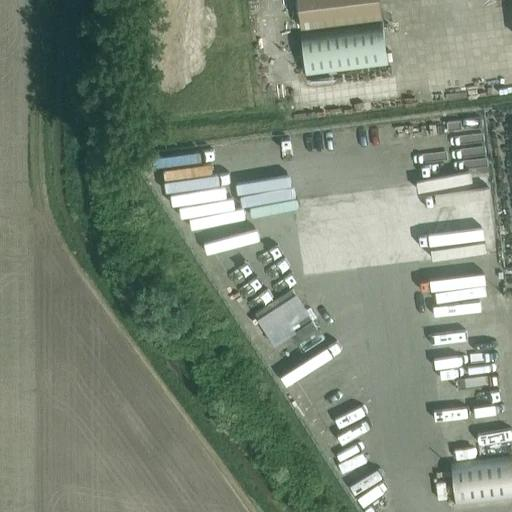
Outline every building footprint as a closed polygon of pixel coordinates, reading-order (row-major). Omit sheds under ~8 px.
[(297,0),(300,26),(381,17),(378,0),(297,0)] [(321,67),(405,55),(401,28),(318,40),(321,67)] [(307,78),(310,102),(404,90),(401,67),(307,78)] [(312,321),(293,291),(256,314),(275,345),(312,321)] [(511,497),(511,457),(452,464),(456,503),(511,497)]
